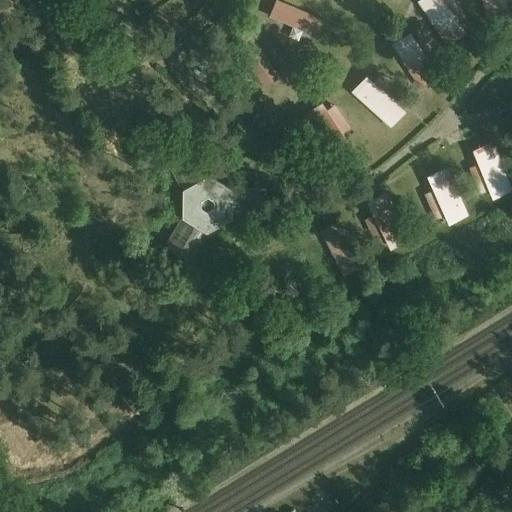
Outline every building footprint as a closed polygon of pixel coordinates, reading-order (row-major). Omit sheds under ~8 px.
[(199,3),(197,0),(170,0),(176,13),(199,3)] [(317,35),(324,18),(281,0),(275,0),(269,15),(317,35)] [(466,33),(444,0),(417,0),(448,45),(466,33)] [(511,15),(506,0),(482,0),(489,22),(511,15)] [(440,75),(410,30),(391,43),(420,88),(440,75)] [(235,44),(265,87),(280,76),(251,33),(235,44)] [(406,110),(366,74),(351,91),(391,127),(406,110)] [(42,109),(27,77),(13,83),(27,115),(42,109)] [(352,145),(322,100),(303,113),(333,158),(352,145)] [(511,190),(511,184),(494,140),(472,149),(493,198),(511,190)] [(265,188),(232,188),(208,174),(192,146),(167,160),(183,188),(182,217),(166,245),(191,259),(207,231),(232,217),(264,217),(265,188)] [(374,177),(390,172),(386,159),(370,164),(374,177)] [(470,214),(448,166),(427,175),(449,223),(470,214)] [(367,201),(392,247),(412,237),(387,190),(367,201)] [(321,229),(344,275),(361,267),(337,221),(321,229)]
